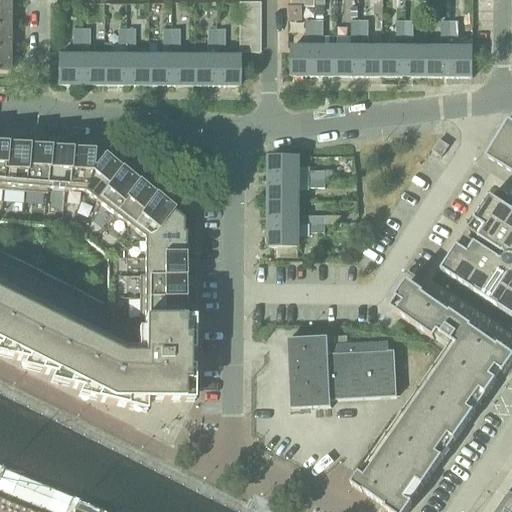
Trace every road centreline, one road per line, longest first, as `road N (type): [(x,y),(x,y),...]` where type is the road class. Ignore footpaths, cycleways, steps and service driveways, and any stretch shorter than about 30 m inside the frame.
road 1 (residential): [(230,296),(372,295),(503,104)]
road 2 (residential): [(503,104),(269,130)]
road 3 (residential): [(232,131),(35,113)]
road 4 (residential): [(245,467),(231,415),(230,296)]
road 5 (residential): [(230,296),(232,131)]
road 6 (residential): [(272,0),(269,130)]
